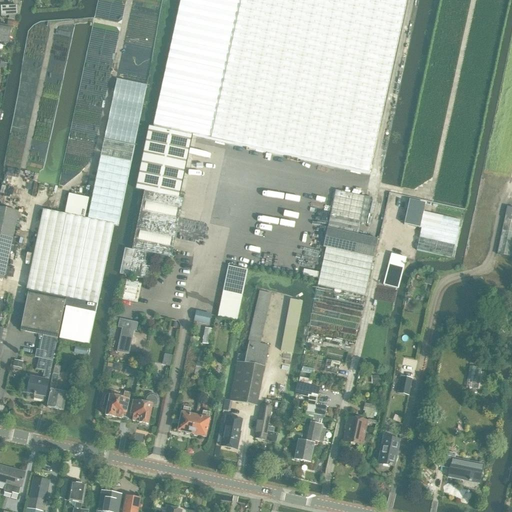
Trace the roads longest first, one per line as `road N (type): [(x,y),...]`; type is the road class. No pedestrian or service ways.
road 1 (tertiary): [(364,511),(0,430)]
road 2 (unknown): [(0,372),(33,205),(61,194)]
